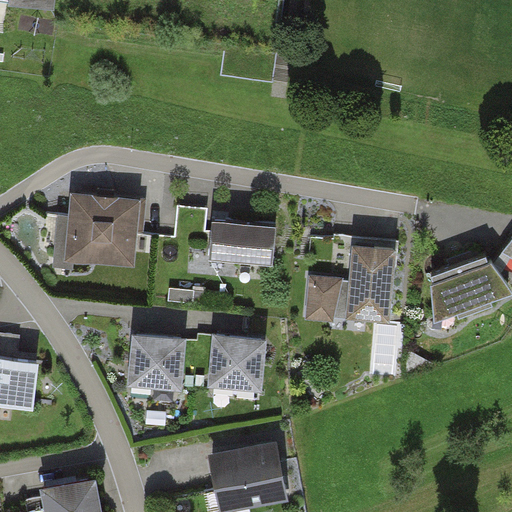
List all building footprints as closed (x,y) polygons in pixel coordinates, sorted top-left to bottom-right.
[(275,83),(284,0),(0,0),(0,5),(230,32),(224,77),(275,83)] [(134,198),(66,194),(63,262),(131,265),(134,198)] [(272,226),(205,221),(202,257),(269,262),(272,226)] [(489,259),(485,253),(433,271),(433,287),(435,310),(458,309),(460,314),(489,304),(491,296),(509,283),(511,285),(511,236),(493,262),(491,258),(489,259)] [(385,319),(389,251),(343,249),(342,281),(308,279),(306,315),(336,317),(385,319)] [(257,338),(205,335),(203,386),(254,389),(257,338)] [(178,337),(127,336),(125,385),(176,387),(178,337)] [(0,403),(33,407),(38,363),(0,359),(0,403)] [(285,491),(276,446),(207,459),(216,504),(285,491)] [(93,511),(88,477),(34,486),(37,511),(93,511)]
